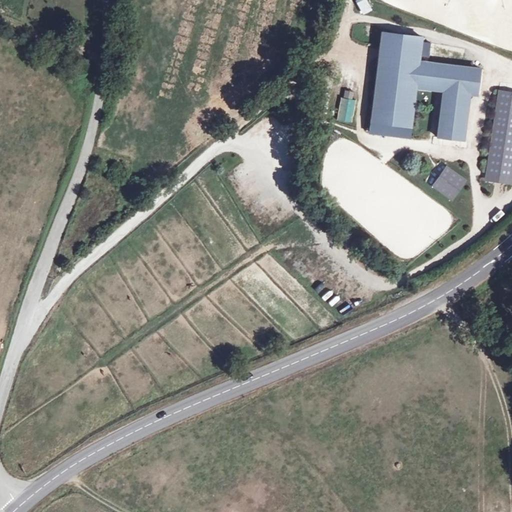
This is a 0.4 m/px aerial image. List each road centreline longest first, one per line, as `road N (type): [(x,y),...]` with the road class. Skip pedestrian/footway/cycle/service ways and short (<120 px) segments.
road 1 (tertiary): [(511,243),(439,299),(106,445),(18,506)]
road 2 (unclassified): [(0,401),(33,286),(85,157),(104,81),(109,0)]
